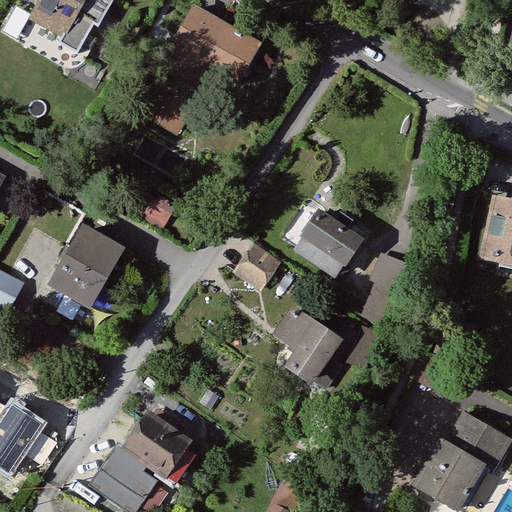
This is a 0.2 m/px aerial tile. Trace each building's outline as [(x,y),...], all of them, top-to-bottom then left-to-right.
[(40,0),(31,16),(29,20),(62,38),(60,42),(80,53),(96,23),(101,26),(112,0),(40,0)] [(259,40),(192,1),(165,47),(172,51),(137,111),(176,133),(212,72),(234,84),(259,40)] [(31,16),(17,7),(3,31),(17,39),(29,20),(31,16)] [(143,190),(131,212),(161,228),(173,207),(143,190)] [(511,264),(511,199),(491,195),(478,257),(511,264)] [(361,235),(317,206),(290,246),(334,275),(361,235)] [(91,309),(125,247),(82,224),(49,285),(91,309)] [(280,262),(253,242),(232,271),(260,291),(280,262)] [(383,323),(407,262),(381,252),(370,279),(375,281),(361,315),(383,323)] [(24,283),(0,270),(0,312),(7,316),(24,283)] [(326,327),(294,306),(274,336),(296,350),(284,368),(312,387),(315,382),(330,392),(346,368),(331,358),(344,339),(341,337),(326,327)] [(352,321),(337,311),(326,327),(341,337),(352,321)] [(463,361),(475,324),(446,314),(433,351),(463,361)] [(380,332),(362,325),(347,361),(364,368),(380,332)] [(461,374),(431,359),(419,382),(449,397),(461,374)] [(219,395),(208,388),(200,403),(211,410),(219,395)] [(0,395),(0,461),(4,465),(37,425),(0,395)] [(439,435),(411,483),(458,510),(485,465),(495,471),(511,440),(511,437),(463,409),(446,439),(439,435)] [(128,511),(136,511),(157,481),(145,473),(148,467),(164,478),(191,440),(147,410),(122,446),(120,445),(91,486),(128,511)] [(335,425),(317,415),(299,448),(317,458),(335,425)] [(286,511),(295,497),(278,488),(264,511),(286,511)]
